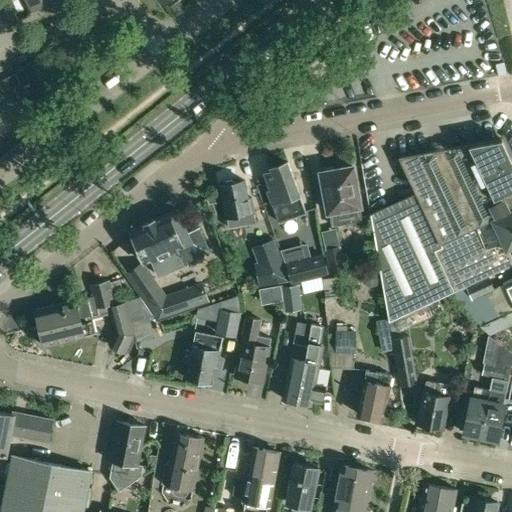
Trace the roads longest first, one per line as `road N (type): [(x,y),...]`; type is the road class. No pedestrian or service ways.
road 1 (residential): [(0,305),(147,187),(213,147),(511,87)]
road 2 (secondary): [(0,264),(327,0)]
road 3 (residential): [(400,451),(0,365)]
road 4 (residential): [(158,46),(0,177)]
road 5 (residential): [(0,52),(28,48),(112,0)]
